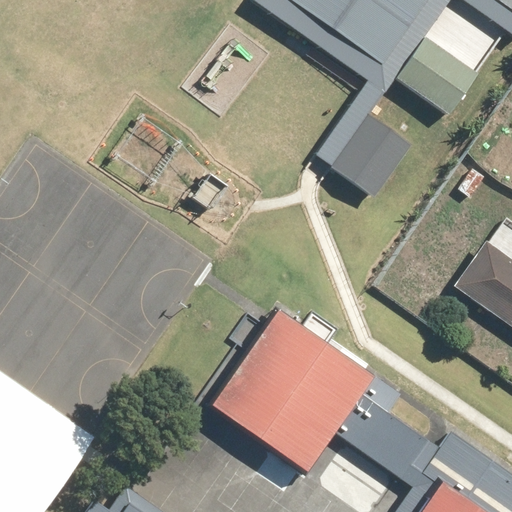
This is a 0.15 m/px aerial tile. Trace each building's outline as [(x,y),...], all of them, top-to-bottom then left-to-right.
[(240,0),(345,67),(282,164),(349,207),(397,133),(364,112),(383,83),(434,116),(459,78),(389,33),(409,0),(240,0)] [(203,214),(220,186),(203,175),(185,204),(203,214)] [(479,246),(448,288),(511,335),(511,262),(508,268),(479,246)] [(511,511),(511,475),(450,433),(434,457),(380,420),(395,397),(269,311),(204,407),(301,473),(326,436),(405,489),(389,511),(511,511)] [(159,511),(124,488),(107,511),(159,511)]
